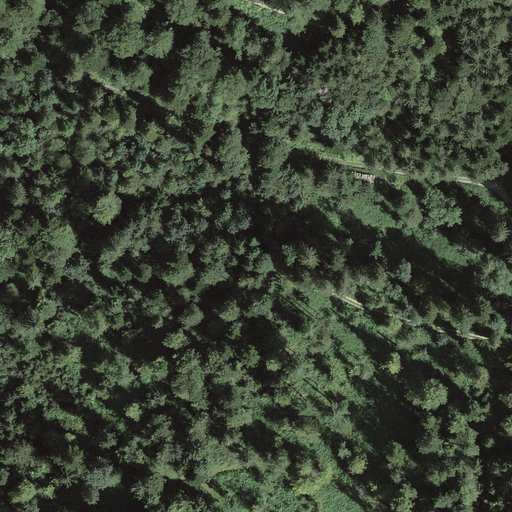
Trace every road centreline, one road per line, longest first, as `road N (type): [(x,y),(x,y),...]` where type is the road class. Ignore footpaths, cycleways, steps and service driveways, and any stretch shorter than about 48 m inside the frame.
road 1 (track): [(511,350),(256,268),(0,249)]
road 2 (track): [(0,52),(244,139),(496,188)]
road 3 (track): [(0,504),(284,466),(332,481),(377,511)]
road 4 (track): [(467,0),(441,14),(355,30),(249,0)]
